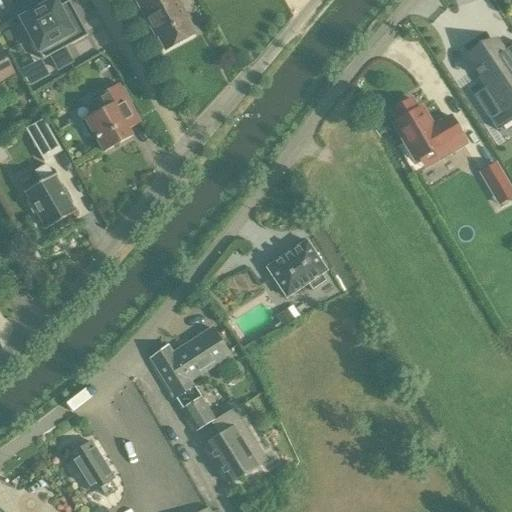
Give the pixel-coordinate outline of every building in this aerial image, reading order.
[(164,49),(194,32),(175,0),(135,0),(151,28),(152,27),(164,49)] [(73,63),(65,48),(86,37),(68,3),(58,8),(54,1),(38,10),(36,7),(20,16),(22,18),(19,20),(41,61),(49,56),(57,71),(73,63)] [(494,41),(467,59),(478,75),(486,88),(479,92),(473,96),(496,131),(498,130),(493,124),(511,111),(511,45),(502,53),(494,41)] [(0,80),(12,74),(0,51),(0,80)] [(125,123),(137,116),(118,83),(94,97),(101,109),(85,118),(85,119),(81,121),(90,137),(94,134),(104,151),(132,135),(125,123)] [(417,110),(410,100),(390,112),(396,122),(393,124),(415,161),(433,150),(439,160),(465,145),(449,117),(432,127),(421,108),(417,110)] [(43,120),(26,129),(44,160),(61,151),(43,120)] [(52,175),(46,165),(35,171),(41,182),(24,192),(29,199),(26,201),(33,213),(36,211),(46,229),(76,211),(54,174),(52,175)] [(480,174),(498,205),(511,196),(511,193),(495,165),(480,174)] [(311,292),(326,283),(321,275),(326,272),(306,242),(266,269),(286,299),(307,285),(311,292)] [(287,310),(276,317),(283,328),(294,320),(287,310)] [(173,353),(172,354),(177,362),(178,361),(181,366),(181,367),(190,382),(216,366),(219,367),(226,362),(227,359),(229,357),(212,329),(205,333),(173,353)] [(169,347),(149,359),(174,398),(175,397),(182,408),(200,396),(194,388),(190,382),(181,367),(181,366),(178,361),(177,362),(172,354),(173,353),(169,347)] [(182,408),(181,409),(195,431),(214,419),(200,396),(182,408)] [(227,484),(255,466),(264,461),(232,409),(210,423),(218,436),(203,445),(227,484)] [(91,493),(99,487),(105,498),(116,491),(110,480),(113,479),(100,457),(91,443),(69,456),(91,493)]
